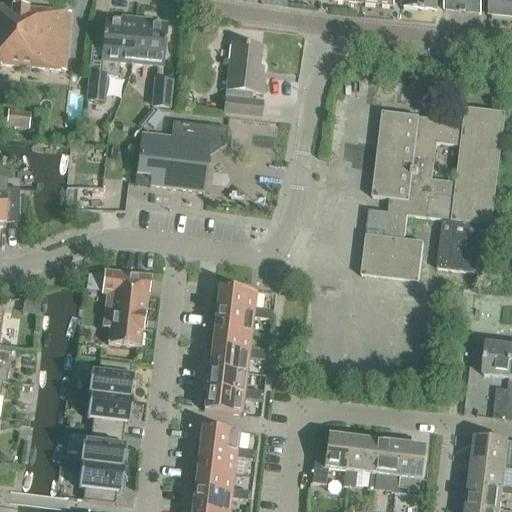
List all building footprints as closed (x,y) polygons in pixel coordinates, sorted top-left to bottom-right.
[(403,0),(402,8),(437,12),(437,0),(403,0)] [(446,0),(445,13),(481,17),(482,0),(446,0)] [(511,0),(490,0),(489,18),(511,20),(511,0)] [(12,9),(0,8),(0,65),(1,65),(1,67),(65,73),(71,15),(28,11),(28,10),(12,9)] [(88,103),(104,104),(107,79),(118,80),(119,65),(133,67),(137,25),(106,22),(104,38),(103,38),(103,42),(104,42),(102,64),(107,64),(106,73),(102,73),(101,78),(91,77),(88,103)] [(166,28),(137,25),(133,67),(162,69),(166,28)] [(226,93),(227,93),(226,100),(227,100),(225,116),(260,120),(262,104),(252,103),(253,95),(263,96),(265,83),(258,82),(262,49),(232,46),(226,93)] [(153,109),(169,110),(172,84),(156,83),(153,109)] [(419,283),(424,241),(405,239),(407,218),(443,222),(437,271),(485,277),(491,229),(504,120),(467,112),(464,131),(457,130),(458,125),(423,121),(423,120),(383,115),(372,201),(390,201),(390,211),(370,210),(361,276),(419,283)] [(6,128),(29,131),(30,116),(8,113),(6,128)] [(171,140),(141,136),(135,187),(151,188),(204,195),(208,160),(210,146),(226,148),(228,131),(173,124),(171,140)] [(5,222),(18,223),(19,191),(6,191),(6,184),(0,183),(0,229),(4,230),(5,230),(5,222)] [(138,298),(140,277),(105,273),(102,296),(114,297),(108,346),(140,350),(142,333),(143,333),(143,328),(142,328),(143,321),(144,321),(145,316),(144,315),(146,299),(138,298)] [(216,311),(270,317),(271,312),(255,310),(257,294),(218,289),(218,291),(219,291),(216,311)] [(270,317),(216,311),(214,331),(252,336),(254,320),(270,322),(270,317)] [(252,336),(214,331),(211,351),(265,358),(266,353),(250,351),(252,336)] [(483,378),(509,381),(511,355),(511,350),(486,347),(483,378)] [(265,358),(211,351),(209,371),(247,376),(249,360),(265,362),(265,358)] [(99,363),(98,374),(91,373),(88,399),(90,399),(90,397),(131,402),(131,401),(134,378),(130,378),(131,367),(99,363)] [(247,376),(209,371),(206,392),(260,398),(261,393),(245,391),(247,376)] [(494,421),(504,422),(508,392),(497,391),(494,421)] [(204,413),(242,417),(244,401),(260,403),(260,398),(206,392),(204,413)] [(91,433),(123,436),(124,426),(129,426),(133,401),(131,401),(131,402),(90,397),(90,399),(87,421),(92,422),(91,433)] [(240,434),(202,430),(199,451),(253,458),(254,453),(238,451),(240,434)] [(123,436),(91,433),(90,444),(83,443),(80,468),(81,468),(81,467),(122,472),(122,470),(125,448),(122,447),(123,436)] [(314,455),(311,485),(326,487),(328,471),(344,473),(348,474),(351,441),(327,438),(325,456),(314,455)] [(511,444),(474,440),(471,465),(504,469),(504,472),(511,473),(511,444)] [(375,443),(351,441),(348,474),(344,473),(342,489),(349,490),(349,487),(366,489),(367,475),(369,476),(372,476),(375,443)] [(376,477),(392,478),(396,479),(399,446),(375,443),(372,476),(369,476),(367,492),(374,492),(376,477)] [(424,449),(399,446),(396,479),(392,478),(390,495),(397,495),(399,479),(420,481),(424,449)] [(253,458),(199,451),(197,471),(235,476),(236,461),(252,462),(253,458)] [(471,465),(468,489),(501,493),(501,496),(511,497),(511,490),(502,489),(504,472),(504,469),(471,465)] [(82,502),(114,506),(116,495),(121,496),(124,470),(122,470),(122,472),(81,467),(81,468),(78,491),(84,491),(82,502)] [(235,476),(197,471),(194,492),(248,498),(249,493),(233,491),(235,476)] [(468,489),(465,511),(499,511),(501,496),(501,493),(468,489)] [(248,498),(194,492),(192,511),(193,511),(230,511),(232,501),(247,503),(248,498)]
